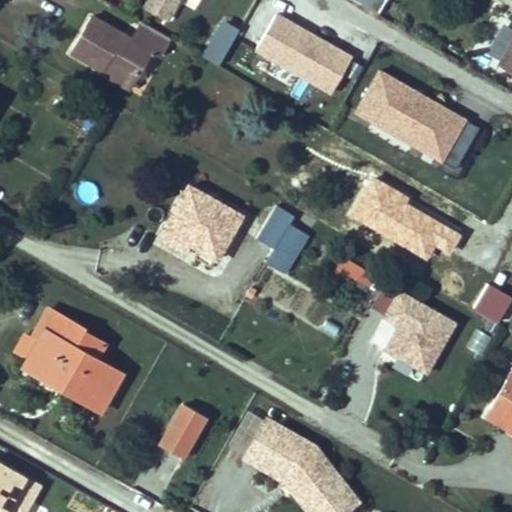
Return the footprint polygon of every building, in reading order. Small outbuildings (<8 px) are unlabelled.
[(178,0),(148,0),(145,5),(168,19),(178,0)] [(349,0),(376,15),(384,0),(349,0)] [(275,14),(255,49),(331,92),(351,57),(275,14)] [(74,55),(114,78),(116,73),(134,83),(152,52),(160,56),(170,38),(141,22),(131,39),(94,18),(74,55)] [(201,60),(221,66),(234,27),(214,20),(201,60)] [(511,41),(498,65),(511,73),(511,41)] [(397,80),(378,70),(355,111),(374,122),(378,113),(416,135),(411,143),(441,160),(465,119),(415,90),(410,94),(403,91),(404,88),(396,83),(397,80)] [(116,73),(114,78),(112,81),(130,91),(134,83),(116,73)] [(88,109),(63,93),(56,104),(82,120),(88,109)] [(479,127),(465,119),(441,160),(455,168),(479,127)] [(241,215),(188,185),(163,229),(191,244),(216,259),(241,215)] [(294,216),(276,204),(256,238),(273,248),(265,262),(284,273),(308,234),(298,229),(289,224),(294,216)] [(303,221),(294,216),(289,224),(298,229),(303,221)] [(191,244),(163,229),(158,237),(186,253),(191,244)] [(342,257),(336,266),(357,278),(362,269),(342,257)] [(496,326),(510,297),(485,285),(470,313),(496,326)] [(422,381),(456,324),(399,291),(365,347),(422,381)] [(54,312),(48,309),(31,339),(37,342),(54,312)] [(54,312),(37,342),(31,339),(23,334),(15,349),(29,357),(26,361),(51,376),(48,381),(99,410),(121,373),(96,359),(104,343),(83,331),(85,330),(54,312)] [(51,376),(26,361),(23,367),(48,381),(51,376)] [(511,367),(489,407),(511,420),(511,367)] [(183,404),(159,445),(182,458),(206,417),(183,404)] [(511,420),(489,407),(484,416),(511,432),(511,420)] [(315,445),(266,418),(244,457),(287,481),(290,476),(296,478),(302,486),(294,492),(309,511),(343,511),(358,501),(315,445)] [(290,476),(287,481),(294,492),(302,486),(296,478),(290,476)]
